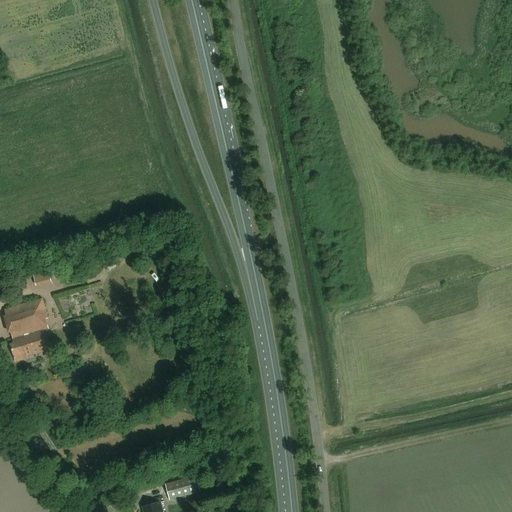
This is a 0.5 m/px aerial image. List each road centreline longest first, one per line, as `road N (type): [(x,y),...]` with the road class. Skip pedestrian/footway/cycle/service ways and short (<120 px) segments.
road 1 (unclassified): [(325,511),(290,276),(232,0)]
road 2 (trunk): [(152,0),(260,317)]
road 3 (trunk): [(260,317),(196,24)]
road 4 (track): [(511,393),(316,437)]
road 5 (trunk): [(287,511),(260,317)]
road 6 (unclassified): [(74,511),(0,396)]
